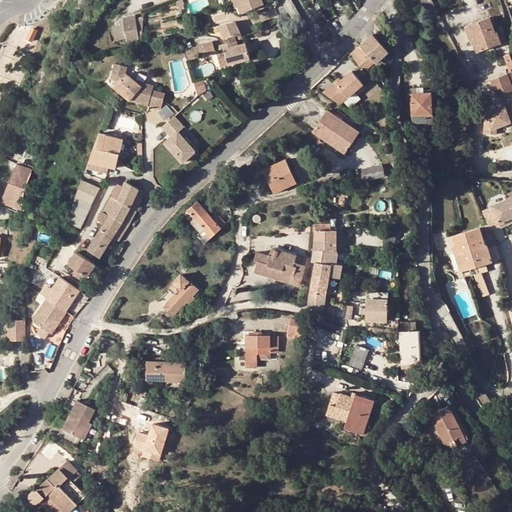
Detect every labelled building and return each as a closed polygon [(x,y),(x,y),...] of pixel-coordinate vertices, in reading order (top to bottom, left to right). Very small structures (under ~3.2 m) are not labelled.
[(265,4),(262,0),(236,0),(239,7),(252,2),(254,8),(265,4)] [(239,7),(242,14),(254,8),(252,2),(239,7)] [(127,37),(128,43),(141,41),(143,40),(144,19),(137,20),(136,16),(124,18),(124,25),(127,37)] [(490,18),(470,26),(476,40),(474,41),(477,51),(501,42),(498,32),(496,33),(490,18)] [(225,38),(227,44),(238,41),(243,38),(241,34),(236,21),(220,26),(225,38)] [(124,25),(114,26),(116,39),(127,37),(124,25)] [(225,38),(220,26),(212,28),(214,33),(215,36),(219,40),(225,38)] [(465,27),(471,42),(474,41),(476,40),(470,26),(465,27)] [(31,30),(26,39),(32,41),(36,32),(31,30)] [(373,33),(351,52),(368,70),(390,51),(373,33)] [(200,46),(202,52),(215,50),(213,41),(200,44),(200,46)] [(238,41),(227,44),(224,44),(218,45),(221,52),(225,51),(229,64),(247,59),(250,58),(249,53),(246,45),(246,43),(240,45),(238,41)] [(255,42),(246,45),(249,53),(258,50),(255,42)] [(199,54),(196,48),(186,52),(189,60),(199,56),(199,54)] [(221,52),(217,53),(221,66),(229,64),(225,51),(221,52)] [(115,89),(131,100),(163,108),(165,100),(167,91),(154,89),(155,85),(135,81),(127,75),(128,68),(115,65),(112,79),(118,83),(115,89)] [(358,68),(325,90),(330,97),(334,94),(341,104),(370,84),(358,68)] [(511,89),(511,71),(492,79),(498,95),(511,89)] [(427,122),(426,114),(433,114),(431,91),(411,92),(414,123),(427,122)] [(352,106),(364,98),(360,93),(349,101),(352,106)] [(511,99),(487,112),(486,131),(499,132),(498,126),(511,119),(511,99)] [(323,117),(314,131),(345,151),(359,131),(327,110),(323,117)] [(167,143),(184,160),(196,148),(179,130),(185,125),(175,115),(163,127),(173,137),(167,143)] [(100,132),(89,161),(111,167),(117,169),(119,159),(120,155),(124,139),(100,132)] [(295,184),(289,172),(293,171),(286,158),(264,168),(275,193),(295,184)] [(111,167),(89,161),(85,172),(105,181),(111,167)] [(41,173),(17,163),(2,202),(32,214),(34,195),(41,179),(41,173)] [(363,169),(365,180),(386,175),(383,164),(363,169)] [(289,172),(295,184),(298,182),(293,171),(289,172)] [(92,206),(101,189),(83,179),(76,197),(92,206)] [(118,184),(112,196),(113,196),(118,199),(130,208),(139,189),(126,182),(124,186),(118,184)] [(139,189),(130,208),(137,211),(141,201),(142,191),(139,189)] [(118,199),(113,196),(110,202),(115,205),(110,215),(122,222),(129,226),(137,211),(130,208),(118,199)] [(192,220),(195,217),(206,208),(194,196),(182,207),(186,211),(184,213),(192,220)] [(499,219),(511,214),(511,202),(509,196),(492,201),(493,204),(484,207),(489,222),(499,219)] [(86,218),(92,206),(76,197),(71,212),(86,218)] [(109,202),(104,211),(110,215),(115,205),(110,202),(109,202)] [(205,235),(202,237),(206,241),(227,222),(221,216),(215,220),(206,208),(195,217),(208,232),(205,235)] [(113,237),(122,222),(110,215),(104,211),(98,218),(104,225),(101,229),(113,237)] [(81,228),(86,218),(71,212),(68,221),(81,228)] [(501,225),(511,220),(511,214),(499,219),(501,225)] [(129,226),(122,222),(113,237),(119,241),(129,226)] [(313,249),(314,249),(336,249),(337,239),(336,230),(332,230),(331,223),(329,223),(315,223),(313,249)] [(459,264),(491,254),(487,244),(486,245),(480,228),(453,236),(457,245),(453,246),(459,264)] [(100,257),(113,237),(101,229),(89,250),(100,257)] [(337,239),(336,249),(340,249),(345,249),(345,238),(337,239)] [(292,275),(290,282),(300,285),(305,266),(294,263),(296,255),(274,247),(271,256),(259,252),(256,259),(259,261),(256,271),(276,277),(279,270),(292,275)] [(336,249),(314,249),(312,261),(316,262),(309,306),(324,309),(327,295),(323,294),(326,275),(331,276),(340,278),(343,265),(337,264),(333,262),(336,249)] [(88,276),(96,264),(78,252),(70,264),(78,270),(75,275),(85,281),(88,276)] [(461,270),(464,269),(492,260),(491,254),(459,264),(461,270)] [(294,263),(305,266),(308,258),(296,255),(294,263)] [(96,264),(88,276),(93,279),(100,267),(96,264)] [(279,270),(276,277),(290,282),(292,275),(279,270)] [(174,282),(170,287),(171,288),(177,293),(174,297),(165,306),(174,314),(186,300),(191,304),(196,298),(193,295),(198,289),(182,274),(174,282)] [(323,294),(327,295),(331,276),(326,275),(323,294)] [(66,316),(81,294),(62,281),(52,294),(46,303),(34,321),(35,326),(42,331),(39,337),(46,342),(51,336),(52,337),(66,316)] [(46,303),(52,294),(43,288),(37,297),(46,303)] [(171,288),(168,291),(174,297),(177,293),(171,288)] [(389,299),(367,298),(367,320),(388,321),(389,299)] [(336,317),(356,319),(357,315),(353,315),(354,306),(338,304),(336,317)] [(305,321),(292,318),(288,336),(301,339),(305,321)] [(19,319),(19,326),(11,326),(11,339),(28,339),(28,319),(19,319)] [(419,330),(402,331),(403,363),(420,362),(419,330)] [(258,353),(271,354),(271,352),(280,352),(280,336),(272,337),(272,334),(247,334),(247,343),(247,359),(246,367),(258,367),(258,359),(258,353)] [(370,349),(357,344),(350,364),(363,369),(370,349)] [(499,369),(508,368),(507,351),(498,351),(499,369)] [(155,372),(155,378),(168,379),(168,381),(186,382),(187,362),(147,361),(147,372),(155,372)] [(271,373),(263,374),(263,384),(272,384),(271,373)] [(391,401),(395,390),(385,387),(381,397),(391,401)] [(356,393),(355,398),(334,391),(327,414),(347,421),(345,428),(364,434),(376,400),(356,393)] [(482,406),(490,400),(486,393),(477,398),(482,406)] [(64,428),(82,437),(85,438),(93,423),(89,422),(96,409),(78,400),(66,424),(64,428)] [(446,419),(455,415),(450,406),(442,410),(446,419)] [(282,409),(279,415),(289,420),(292,414),(282,409)] [(449,449),(467,440),(455,415),(446,419),(442,410),(431,415),(449,449)] [(64,428),(66,424),(58,420),(51,432),(78,446),(82,437),(64,428)] [(3,436),(6,439),(11,435),(8,431),(3,436)] [(70,511),(71,511),(78,505),(87,496),(73,482),(69,477),(76,469),(68,460),(39,489),(37,488),(35,489),(33,489),(32,490),(31,491),(30,493),(29,495),(29,496),(29,498),(30,500),(31,501),(33,502),(34,503),(36,503),(38,503),(40,503),(41,502),(42,501),(52,511),(70,511)] [(456,477),(462,487),(467,484),(461,474),(456,477)]
